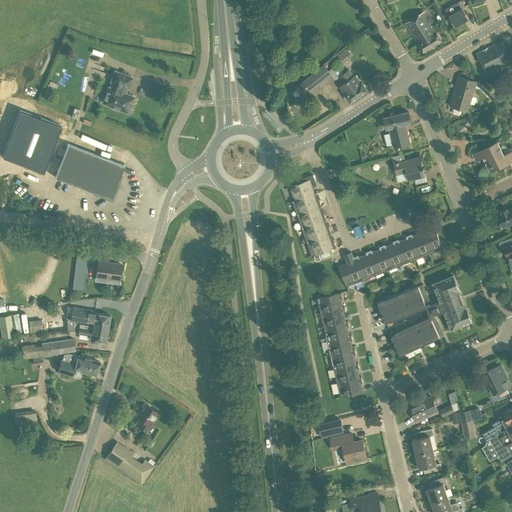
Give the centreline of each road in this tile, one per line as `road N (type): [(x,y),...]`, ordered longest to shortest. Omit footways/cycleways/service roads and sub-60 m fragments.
road 1 (tertiary): [(66,511),(170,204),(188,178)]
road 2 (primary): [(278,511),(243,190)]
road 3 (residential): [(424,218),(348,248),(305,146)]
road 4 (unclassified): [(200,0),(204,59),(172,151),(188,178)]
road 5 (residential): [(381,397),(511,338)]
road 6 (residential): [(463,204),(411,73)]
road 7 (residential): [(511,328),(463,204)]
road 8 (primary): [(236,130),(224,0)]
